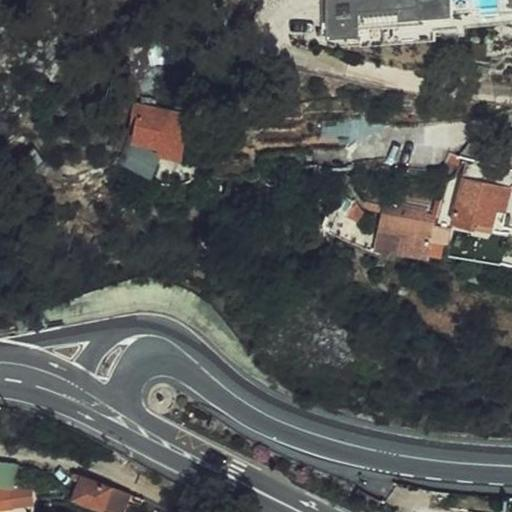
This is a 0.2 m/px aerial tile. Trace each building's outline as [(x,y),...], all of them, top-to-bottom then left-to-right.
[(447,29),(445,0),(321,0),(323,32),(356,30),(357,34),(447,29)] [(189,109),(123,99),(117,131),(150,138),(149,146),(173,150),(179,120),(186,122),(189,109)] [(336,129),(349,128),(347,112),(334,113),(336,129)] [(496,198),(507,199),(509,186),(459,179),(453,221),(492,226),(495,207),(496,198)] [(507,199),(496,198),(495,207),(506,208),(507,199)] [(346,206),(328,201),(324,214),(343,219),(346,206)] [(358,211),(366,213),(367,205),(360,203),(358,211)] [(446,242),(449,220),(438,218),(425,216),(426,210),(398,205),(398,211),(367,205),(366,213),(381,216),(378,231),(405,235),(401,252),(428,258),(429,253),(431,239),(446,242)] [(359,244),(362,233),(344,228),(345,224),(326,219),(323,233),(359,244)] [(369,236),(362,233),(359,244),(365,246),(369,236)] [(429,253),(444,257),(446,242),(431,239),(429,253)] [(506,276),(450,273),(455,289),(506,292),(506,276)] [(13,483),(15,464),(0,461),(0,511),(41,511),(41,501),(34,501),(33,485),(13,486),(13,483)] [(124,507),(130,490),(80,473),(74,494),(107,505),(108,501),(124,507)]
